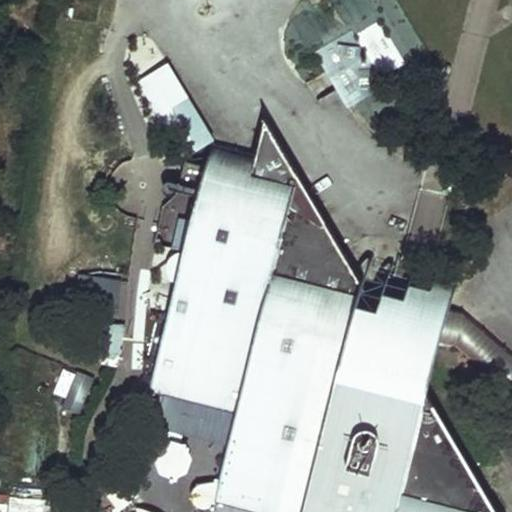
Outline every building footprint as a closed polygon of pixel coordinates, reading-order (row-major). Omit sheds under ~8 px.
[(382,85),(351,32),(315,53),(346,106),(382,85)] [(209,140),(166,67),(137,84),(181,156),(209,140)] [(214,504),(247,511),(497,511),(424,390),(385,324),(367,319),(372,300),(264,119),(254,159),(212,147),(183,252),(178,253),(173,255),(169,259),(166,264),(166,270),(168,275),(172,279),(177,281),(148,392),(235,415),(214,504)] [(390,304),(385,324),(424,390),(443,323),(455,284),(436,278),(431,297),(413,292),(408,309),(401,307),(390,304)] [(73,369),(62,406),(82,412),(92,375),(73,369)] [(164,478),(192,467),(182,442),(154,453),(164,478)] [(7,495),(6,511),(48,511),(49,497),(7,495)] [(135,511),(157,511),(149,501),(135,511)]
